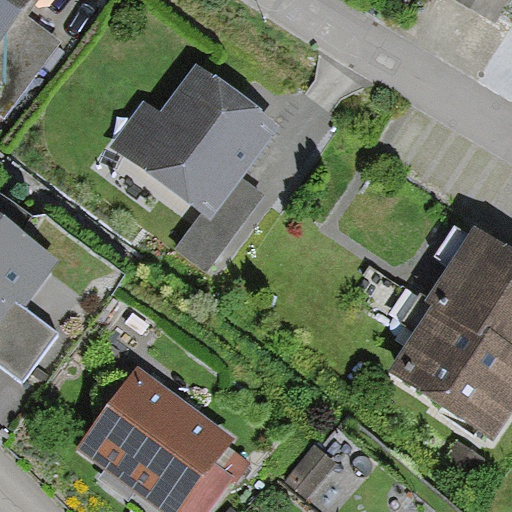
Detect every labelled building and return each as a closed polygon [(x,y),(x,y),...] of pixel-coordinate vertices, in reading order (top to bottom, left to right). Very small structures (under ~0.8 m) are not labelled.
[(38,0),(29,0),(0,40),(0,115),(5,119),(62,41),(27,16),(38,0)] [(0,0),(0,40),(29,0),(0,0)] [(511,0),(454,0),(498,26),(511,1),(511,0)] [(281,126),(196,63),(160,112),(144,100),(110,145),(202,214),(211,220),(241,179),(281,126)] [(274,203),(241,179),(211,220),(202,214),(175,250),(215,281),(274,203)] [(60,258),(0,214),(0,323),(18,301),(24,306),(60,258)] [(511,250),(475,225),(424,300),(433,305),(479,337),(486,328),(511,345),(511,250)] [(24,306),(18,301),(0,323),(0,365),(23,383),(61,333),(24,306)] [(511,418),(511,345),(486,328),(479,337),(433,305),(388,371),(495,443),(511,418)] [(235,438),(138,367),(77,449),(161,511),(180,511),(216,464),(228,447),(235,438)] [(336,462),(315,445),(283,483),(305,501),(336,462)] [(250,463),(228,447),(216,464),(236,478),(238,479),(250,463)] [(210,511),(236,478),(216,464),(180,511),(210,511)]
